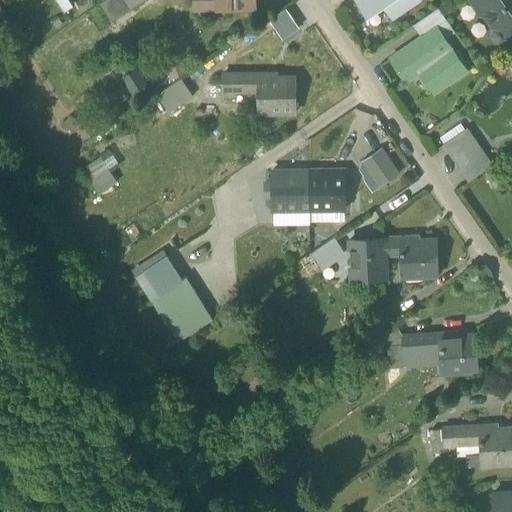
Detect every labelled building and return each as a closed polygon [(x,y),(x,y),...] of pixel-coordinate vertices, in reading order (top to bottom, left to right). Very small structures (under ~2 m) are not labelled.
[(54,0),(64,14),(84,0),(54,0)] [(393,16),(416,0),(359,0),(367,12),(383,2),(393,16)] [(474,0),(482,10),(485,8),(479,0),(474,0)] [(511,0),(479,0),(485,8),(482,10),(494,28),(493,29),(492,35),(496,40),(501,41),(506,37),(508,31),(507,30),(511,26),(511,0)] [(436,27),(444,38),(454,31),(438,7),(416,23),(424,35),(436,27)] [(424,35),(416,23),(413,24),(421,37),(424,35)] [(425,67),(439,87),(465,70),(444,38),(436,27),(424,35),(421,37),(390,58),(406,80),(418,72),(425,67)] [(425,67),(418,72),(432,92),(439,87),(425,67)] [(261,108),(297,109),(297,76),(273,76),(273,71),(225,71),(224,97),(241,97),(241,86),(262,86),(261,108)] [(160,91),(171,107),(195,90),(185,74),(160,91)] [(444,144),(469,180),(491,165),(466,129),(444,144)] [(398,173),(382,150),(362,164),(378,187),(398,173)] [(88,164),(106,192),(123,182),(105,154),(88,164)] [(313,206),(349,206),(349,172),(325,172),(325,169),(277,169),(277,199),(303,200),(303,185),(313,185),(313,206)] [(303,200),(277,199),(277,208),(349,209),(349,206),(313,206),(313,185),(303,185),(303,200)] [(311,251),(320,264),(345,247),(337,234),(311,251)] [(417,235),(385,236),(385,255),(403,255),(403,275),(439,274),(439,243),(417,243),(417,235)] [(386,279),(385,255),(385,236),(352,236),(353,280),(386,279)] [(165,315),(180,340),(212,319),(187,278),(181,282),(167,258),(144,273),(168,313),(165,315)] [(366,324),(374,337),(394,323),(386,311),(366,324)] [(403,335),(394,323),(374,337),(383,349),(387,346),(387,345),(402,344),(402,336),(403,335)] [(402,336),(402,344),(403,353),(404,353),(405,364),(440,361),(441,373),(442,373),(442,371),(475,369),(475,371),(477,371),(475,334),(451,336),(451,333),(403,335),(402,336)] [(388,365),(405,364),(404,353),(403,353),(402,344),(387,345),(387,346),(388,365)] [(481,441),(483,463),(511,461),(511,429),(492,430),(491,424),(443,426),(443,429),(445,450),(459,449),(458,442),(481,441)] [(434,429),(435,450),(445,450),(443,429),(434,429)] [(282,484),(288,493),(304,482),(284,452),(268,463),(272,469),(263,476),(273,490),(282,484)] [(511,511),(511,491),(492,492),(493,511),(511,511)]
